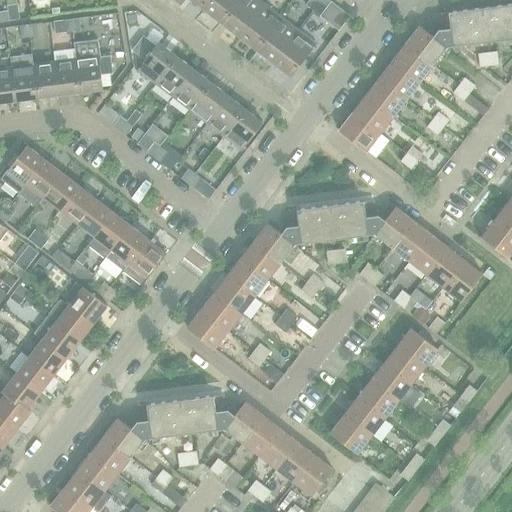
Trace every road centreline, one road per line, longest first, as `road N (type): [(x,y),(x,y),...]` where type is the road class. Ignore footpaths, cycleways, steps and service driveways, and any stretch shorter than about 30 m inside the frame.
road 1 (residential): [(219,228),(84,121),(0,126)]
road 2 (residential): [(13,496),(154,313)]
road 3 (residential): [(301,121),(401,0)]
road 4 (residential): [(271,408),(358,474),(329,511)]
road 5 (residential): [(425,211),(301,121)]
road 6 (residential): [(154,313),(271,408)]
road 7 (residential): [(271,408),(362,288)]
road 8 (residential): [(425,211),(511,97)]
road 9 (residential): [(219,228),(301,121)]
